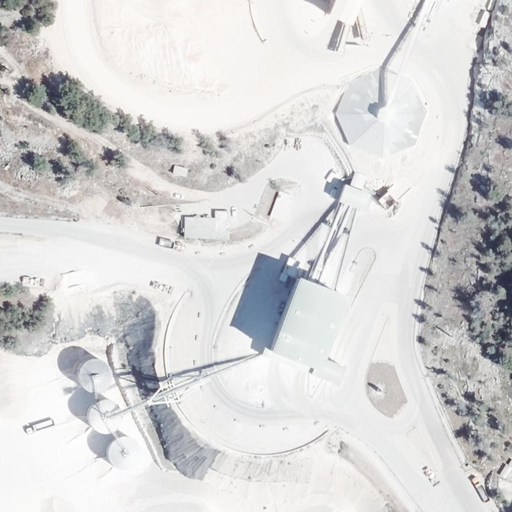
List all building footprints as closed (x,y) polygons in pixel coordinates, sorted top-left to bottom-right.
[(308,0),(307,4),(345,17),(333,49),(338,51),(355,0),(308,0)] [(483,11),(478,26),(486,28),(490,13),(483,11)] [(468,50),(475,51),(477,39),(471,38),(468,50)] [(416,145),(428,113),(414,81),(381,69),(350,83),(337,116),(352,147),(384,160),(416,145)] [(185,176),(187,167),(173,164),(171,173),(185,176)] [(335,196),(338,180),(330,178),(326,194),(335,196)] [(359,208),(367,191),(341,180),(333,197),(359,208)] [(295,196),(281,191),(271,217),(285,222),(295,196)] [(216,218),(187,217),(186,238),(229,239),(230,212),(217,212),(216,218)] [(341,294),(297,278),(269,350),(314,367),(341,294)] [(81,383),(104,384),(106,362),(83,360),(81,383)] [(104,434),(108,464),(134,461),(130,430),(104,434)]
